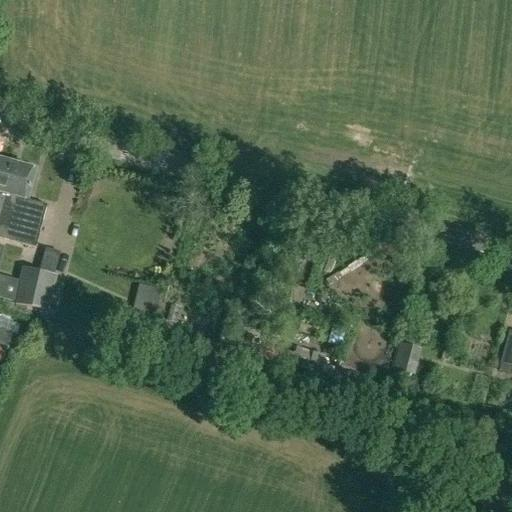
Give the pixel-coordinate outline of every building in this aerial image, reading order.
[(0,218),(14,164),(0,160),(0,218)] [(35,170),(14,164),(0,218),(0,230),(33,239),(43,203),(28,199),(35,170)] [(275,258),(267,279),(281,284),(282,280),(289,263),(275,258)] [(24,268),(22,273),(18,289),(15,303),(49,311),(57,276),(46,273),(24,268)] [(181,309),(172,306),(167,321),(176,324),(181,309)] [(0,355),(3,357),(13,330),(0,325),(0,355)] [(511,332),(509,331),(501,363),(499,372),(510,376),(511,370),(511,332)] [(398,343),(390,371),(414,375),(421,350),(398,343)] [(371,416),(376,397),(357,392),(352,411),(371,416)] [(419,411),(413,426),(429,432),(434,417),(419,411)] [(511,511),(511,479),(478,470),(470,500),(484,504),(481,511),(511,511)]
